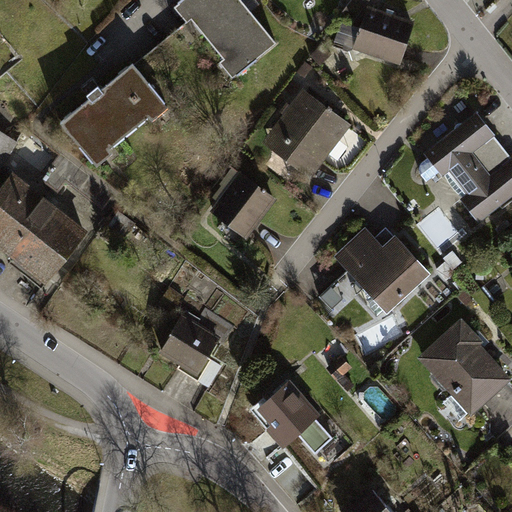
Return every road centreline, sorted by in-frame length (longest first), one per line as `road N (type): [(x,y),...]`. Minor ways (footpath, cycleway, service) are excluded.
road 1 (residential): [(477,40),(292,264)]
road 2 (tertiary): [(0,319),(115,401),(127,444)]
road 3 (residential): [(271,511),(208,458),(127,444)]
